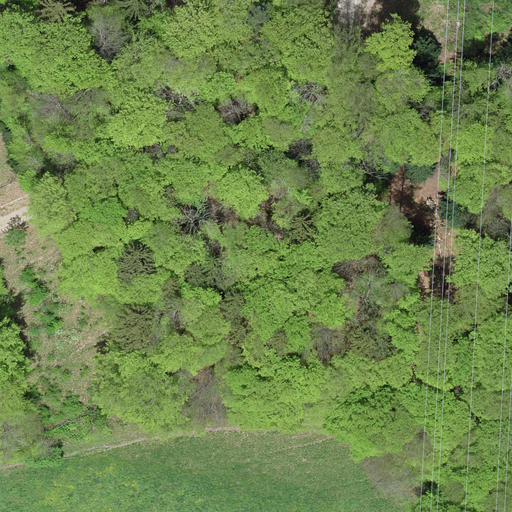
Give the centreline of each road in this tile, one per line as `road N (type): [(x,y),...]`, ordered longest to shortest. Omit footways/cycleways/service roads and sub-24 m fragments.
road 1 (track): [(0,219),(195,128),(301,65),(320,48),(343,0)]
road 2 (track): [(137,0),(0,15)]
